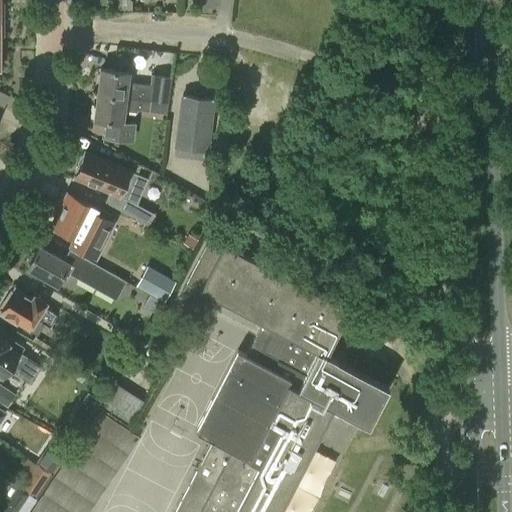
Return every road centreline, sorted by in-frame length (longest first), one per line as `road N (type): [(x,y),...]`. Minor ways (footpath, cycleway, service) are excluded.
road 1 (primary): [(477,21),(465,119),(466,390)]
road 2 (primary): [(501,389),(490,119),(477,21)]
road 3 (residential): [(293,55),(212,35),(59,21)]
road 4 (residential): [(0,219),(49,124),(59,21)]
road 5 (primary): [(503,511),(501,389)]
road 6 (primary): [(466,390),(470,511)]
